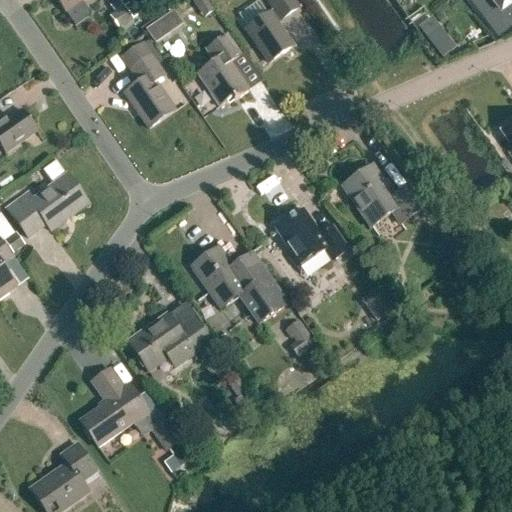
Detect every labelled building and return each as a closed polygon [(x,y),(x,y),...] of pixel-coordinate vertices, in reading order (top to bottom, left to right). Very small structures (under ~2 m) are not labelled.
[(55,0),(66,14),(85,0),(55,0)] [(190,0),(204,19),(212,14),(203,0),(190,0)] [(299,10),(292,0),(264,0),(273,12),(246,31),(269,64),(293,48),(277,25),(299,10)] [(511,0),(489,0),(500,14),(511,4),(511,0)] [(110,18),(119,31),(132,21),(118,1),(109,7),(114,15),(110,18)] [(160,23),(147,32),(155,44),(168,35),(160,23)] [(232,100),(234,103),(250,92),(231,65),(242,58),(227,36),(205,51),(214,63),(196,75),(219,109),(232,100)] [(165,77),(150,56),(143,45),(122,59),(139,84),(124,94),(149,130),(175,113),(155,84),(165,77)] [(100,69),(106,77),(122,66),(117,58),(100,69)] [(0,147),(5,155),(37,133),(22,111),(0,126),(0,147)] [(511,144),(511,145),(511,123),(511,124),(499,133),(508,146),(511,144)] [(372,167),(342,188),(371,229),(392,214),(400,226),(424,209),(409,188),(396,197),(390,189),(388,190),(372,167)] [(7,210),(28,239),(46,226),(51,233),(88,206),(67,177),(33,201),(29,194),(7,210)] [(288,221),(290,224),(277,233),(299,265),(312,255),(314,259),(325,252),(332,263),(348,252),(331,227),(320,235),(303,211),(288,221)] [(2,242),(12,255),(23,247),(14,234),(2,242)] [(0,300),(16,289),(1,267),(13,258),(0,240),(0,300)] [(437,255),(444,265),(445,266),(460,256),(458,255),(452,245),(437,255)] [(239,297),(259,325),(287,306),(259,265),(239,279),(219,250),(192,269),(221,310),(239,297)] [(361,302),(377,324),(395,311),(380,289),(361,302)] [(128,344),(148,373),(167,359),(174,369),(210,344),(195,321),(178,332),(167,317),(128,344)] [(290,355),(294,362),(316,348),(299,323),(287,331),(299,349),(290,355)] [(110,372),(92,384),(106,405),(80,423),(98,449),(133,425),(134,427),(149,416),(128,386),(123,390),(110,372)] [(239,380),(230,386),(239,400),(248,393),(239,380)] [(147,433),(165,458),(171,454),(183,446),(165,420),(147,433)] [(81,483),(96,473),(77,446),(61,457),(67,465),(30,491),(45,511),(63,511),(89,494),(81,483)] [(183,446),(171,454),(181,469),(193,460),(183,446)]
